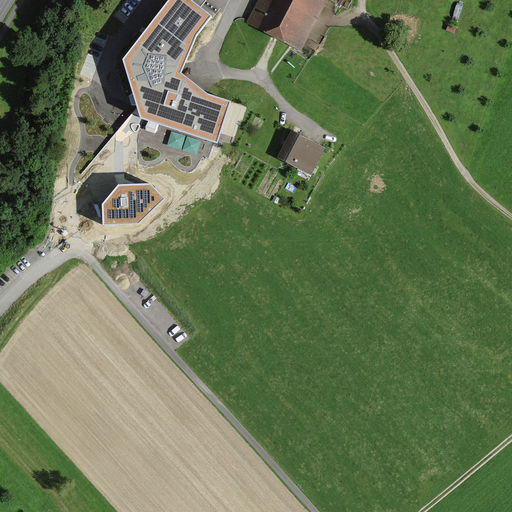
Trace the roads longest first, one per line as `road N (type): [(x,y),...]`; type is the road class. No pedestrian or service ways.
road 1 (unclassified): [(0,315),(77,244),(314,511)]
road 2 (unknown): [(77,244),(60,190),(70,157),(113,78),(133,63)]
